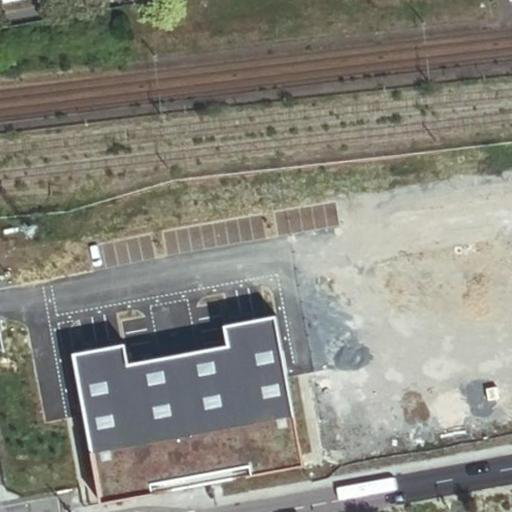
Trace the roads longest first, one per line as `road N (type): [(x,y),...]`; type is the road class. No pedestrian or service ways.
road 1 (primary): [(511,475),(299,511)]
road 2 (track): [(302,248),(511,206)]
